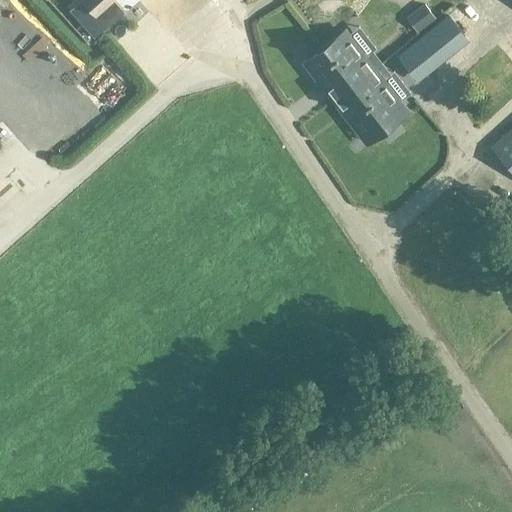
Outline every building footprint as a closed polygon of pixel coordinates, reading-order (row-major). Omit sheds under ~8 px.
[(85,0),(84,1),(95,13),(98,16),(116,0),(115,0),(85,0)] [(417,31),(435,18),(425,5),(407,18),(417,31)] [(399,56),(415,77),(465,37),(449,16),(399,56)] [(362,136),(371,129),(376,134),(397,117),(393,112),(403,104),(375,69),(385,61),(385,60),(379,65),(370,54),(366,57),(346,32),(305,64),(320,82),(347,118),(362,136)] [(511,62),(511,41),(506,35),(495,45),(511,62)] [(499,99),(511,89),(511,66),(501,52),(477,70),(499,99)] [(511,127),(490,147),(511,171),(511,127)]
